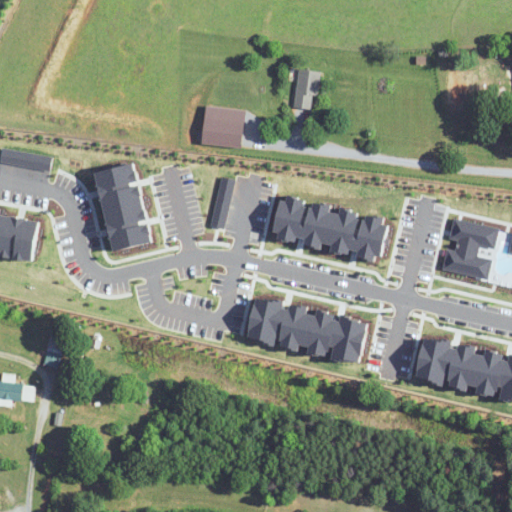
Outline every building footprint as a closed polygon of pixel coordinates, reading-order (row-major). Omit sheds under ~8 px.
[(320,72),(300,69),(294,107),(315,110),(320,72)] [(447,105),(456,105),(456,75),(447,75),(447,105)] [(0,212),(46,222),(39,260),(31,258),(31,260),(20,258),(23,250),(20,249),(16,257),(6,255),(6,254),(0,253),(0,212)] [(61,355),(70,329),(55,324),(46,350),(61,355)] [(35,403),(36,386),(15,384),(15,375),(3,374),(3,381),(0,380),(0,398),(9,399),(9,400),(35,403)] [(114,421),(116,413),(77,403),(75,412),(114,421)]
